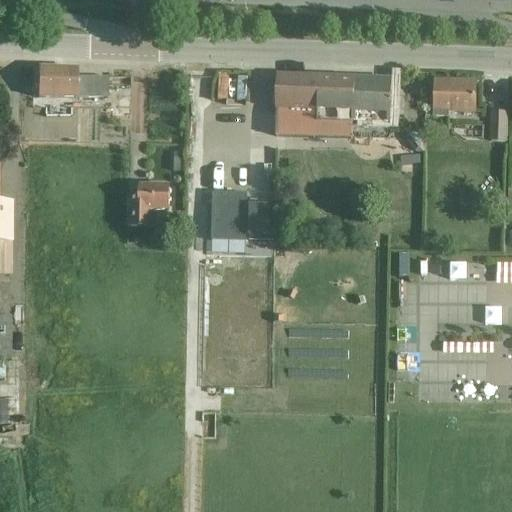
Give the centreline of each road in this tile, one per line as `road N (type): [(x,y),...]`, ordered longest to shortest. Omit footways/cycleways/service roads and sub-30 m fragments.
road 1 (tertiary): [(119,48),(511,60)]
road 2 (residential): [(421,5),(253,0)]
road 3 (residential): [(119,48),(92,27),(0,11)]
